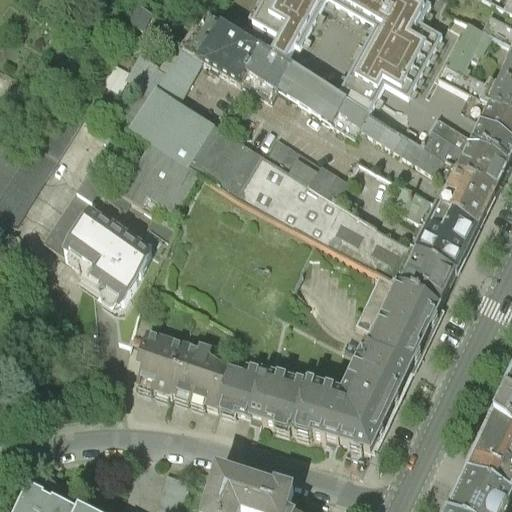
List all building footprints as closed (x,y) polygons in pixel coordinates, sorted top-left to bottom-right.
[(391,103),(409,113),(443,50),(422,38),(432,19),(398,0),(268,0),(273,2),(253,39),(280,53),(271,70),(287,79),(296,62),(300,64),(327,17),(375,43),(338,110),(346,115),(369,129),(376,117),(383,105),(386,100),(391,103)] [(464,0),(489,13),(496,0),(464,0)] [(511,39),(491,29),(483,45),(492,49),(511,58),(511,39)] [(208,33),(185,68),(204,79),(273,117),(279,107),(293,83),(287,79),(271,70),(245,54),(208,33)] [(492,118),(502,97),(490,91),(488,96),(466,86),(468,82),(464,80),(470,69),(476,72),(479,66),(474,63),(477,57),(476,57),(480,50),(489,54),(492,49),(483,45),(468,38),(439,92),(458,101),(492,118)] [(185,68),(157,107),(180,121),(204,79),(185,68)] [(129,81),(105,69),(95,90),(119,101),(129,81)] [(511,75),(502,97),(492,118),(511,129),(511,75)] [(338,110),(293,83),(279,107),(332,139),(346,115),(338,110)] [(0,228),(14,240),(87,123),(64,110),(37,156),(15,142),(41,98),(20,86),(0,120),(0,228)] [(152,162),(189,185),(216,143),(180,121),(157,107),(130,149),(131,150),(152,162)] [(369,129),(346,115),(332,139),(355,152),(361,142),(369,129)] [(479,144),(475,153),(509,174),(511,167),(511,129),(492,118),(479,144)] [(416,157),(369,129),(361,142),(408,171),(416,157)] [(110,154),(89,187),(109,201),(111,202),(133,168),(124,162),(131,150),(130,149),(113,138),(105,150),(110,154)] [(199,191),(238,215),(264,173),(216,143),(189,185),(199,191)] [(509,174),(475,153),(460,183),(495,204),(509,174)] [(450,177),(416,157),(408,171),(438,189),(442,189),(445,183),(450,177)] [(177,229),(199,191),(189,185),(152,162),(122,209),(130,213),(143,221),(149,212),(177,229)] [(380,287),(401,298),(418,264),(378,243),(264,173),(238,215),(380,287)] [(445,211),(442,217),(478,237),(482,230),(495,204),(460,183),(450,177),(445,183),(456,190),(445,211)] [(66,267),(91,228),(109,201),(89,187),(78,205),(46,254),(66,267)] [(402,224),(420,233),(431,213),(403,198),(393,216),(403,222),(402,224)] [(109,201),(91,228),(101,234),(105,234),(113,239),(130,213),(122,209),(111,202),(109,201)] [(478,237),(442,217),(422,257),(418,264),(455,284),(459,276),(478,237)] [(91,228),(66,267),(96,287),(90,295),(103,304),(102,308),(108,312),(116,317),(122,320),(126,318),(138,299),(140,294),(143,293),(146,287),(148,282),(148,280),(153,268),(152,265),(144,259),(113,239),(105,234),(101,234),(91,228)] [(158,230),(144,259),(152,265),(153,268),(163,275),(179,244),(158,230)] [(418,264),(401,298),(440,317),(455,284),(418,264)] [(163,275),(153,268),(148,280),(148,282),(146,287),(155,292),(163,275)] [(155,292),(146,287),(143,293),(140,294),(138,299),(126,318),(122,320),(116,317),(119,353),(131,356),(143,316),(147,306),(148,306),(148,305),(155,292)] [(376,354),(373,361),(410,379),(413,372),(427,343),(440,317),(401,298),(380,287),(356,336),(380,348),(376,354)] [(159,330),(142,325),(134,354),(148,357),(151,347),(154,348),(159,330)] [(154,348),(151,347),(148,357),(145,365),(142,378),(145,379),(140,395),(173,405),(173,404),(187,358),(154,348)] [(200,362),(187,358),(173,404),(219,418),(219,417),(230,382),(211,370),(213,363),(201,360),(200,362)] [(370,461),(410,379),(373,361),(367,358),(357,379),(356,379),(350,391),(351,392),(347,400),(349,400),(345,408),(313,398),(299,440),(370,461)] [(245,387),(230,382),(219,417),(252,427),(253,425),(264,388),(265,384),(247,379),(245,387)] [(274,391),(264,388),(253,425),(262,428),(262,429),(299,440),(313,398),(275,386),(274,391)] [(511,403),(507,399),(495,422),(511,436),(511,403)] [(511,500),(511,436),(495,422),(468,479),(511,500)] [(452,511),(508,511),(511,504),(511,500),(468,479),(452,511)] [(190,488),(167,481),(160,504),(157,511),(182,511),(183,510),(190,488)] [(290,511),(293,504),(252,492),(218,482),(208,511),(290,511)] [(57,511),(30,499),(23,511),(57,511)]
